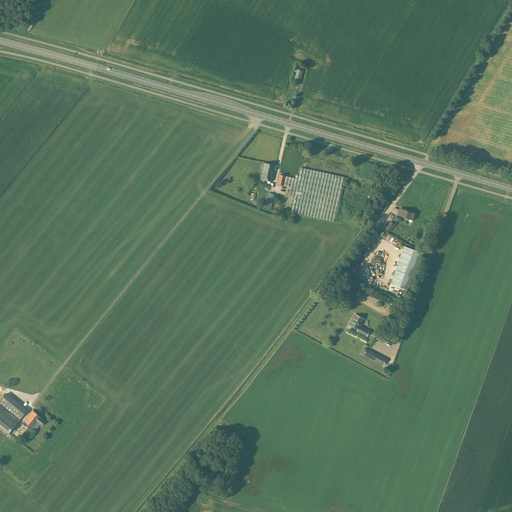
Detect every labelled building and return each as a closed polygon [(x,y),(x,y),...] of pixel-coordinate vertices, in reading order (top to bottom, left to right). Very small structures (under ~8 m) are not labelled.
[(295,74),(294,77),(293,77),(292,80),(294,80),(293,81),(300,83),(303,72),(296,71),(294,70),(293,74),(295,74)] [(264,163),(263,163),(261,164),(261,168),(261,170),(263,170),(262,171),(273,174),(274,170),(275,171),(276,165),(264,163)] [(298,179),(286,176),(279,175),(277,185),(284,186),(290,187),(288,196),(294,197),(291,212),(335,221),(345,178),(301,168),(298,179)] [(273,174),(262,171),(261,180),(271,182),(273,174)] [(400,208),(398,215),(413,221),(416,214),(400,208)] [(390,221),(385,228),(390,232),(395,225),(390,221)] [(404,247),(390,284),(409,291),(423,253),(404,247)] [(357,332),(367,337),(369,331),(361,326),(364,320),(355,314),(349,325),(357,330),(357,331),(357,332)] [(364,356),(384,366),(387,359),(367,349),(364,356)] [(10,433),(27,410),(6,393),(0,400),(0,428),(5,433),(8,435),(10,433)] [(32,411),(24,422),(22,424),(26,427),(26,426),(30,429),(32,428),(33,428),(36,430),(40,425),(41,426),(45,421),(41,418),(32,411)]
